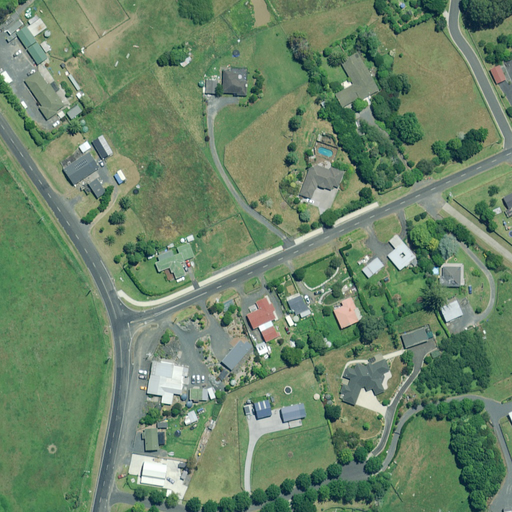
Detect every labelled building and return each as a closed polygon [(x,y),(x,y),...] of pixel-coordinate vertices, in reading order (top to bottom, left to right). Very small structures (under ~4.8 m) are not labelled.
[(29,27),(35,36),(49,27),(43,18),(29,27)] [(27,28),(27,27),(16,34),(26,48),(37,41),(34,37),(27,28)] [(48,57),(38,43),(27,50),(37,64),(48,57)] [(378,91),(357,53),(341,62),(353,84),(335,94),(342,107),(359,98),(360,100),(378,91)] [(60,90),(55,93),(49,84),(54,81),(43,65),(36,70),(38,72),(25,81),(42,106),(39,108),(47,119),(50,117),(52,119),(58,114),(60,119),(65,116),(62,111),(71,105),(60,90)] [(506,80),(499,66),(490,70),(497,84),(506,80)] [(77,106),(66,114),(71,120),(81,112),(77,106)] [(91,148),(87,142),(79,146),(83,153),(91,148)] [(99,168),(89,152),(63,169),(73,185),(99,168)] [(312,199),(316,186),(324,189),(325,187),(331,190),(333,185),(338,187),(344,172),(331,167),(329,170),(315,165),(314,168),(310,166),(300,195),(312,199)] [(107,193),(97,179),(89,184),(98,198),(107,193)] [(404,266),(417,268),(418,260),(416,260),(416,255),(413,255),(397,235),(389,241),(396,249),(388,256),(400,270),(404,266)] [(194,257),(188,244),(177,248),(179,253),(174,255),(172,250),(157,256),(159,261),(155,263),(158,272),(171,267),(176,278),(185,275),(180,263),(194,257)] [(384,266),(374,254),(366,260),(369,264),(362,270),(368,278),(384,266)] [(460,287),(461,267),(443,266),(442,276),(439,276),(439,286),(460,287)] [(310,316),(300,295),(287,301),(292,311),(295,310),(300,320),(310,316)] [(277,318),(267,297),(248,306),(251,313),(247,315),(253,329),(258,327),(266,343),(279,336),(271,321),(277,318)] [(359,321),(350,298),(341,302),(343,307),(334,311),(341,328),(359,321)] [(463,315),(456,301),(440,309),(446,322),(463,315)] [(428,341),(424,328),(402,335),(406,348),(428,341)] [(253,346),(247,341),(244,345),(239,341),(221,361),(231,370),(253,346)] [(270,346),(267,348),(264,343),(256,346),(260,355),(267,352),(268,354),(272,353),(270,346)] [(365,388),(366,391),(372,389),(375,395),(384,392),(381,384),(384,377),(382,373),(390,370),(386,359),(374,363),(373,362),(363,366),(356,364),(354,370),(346,367),(343,376),(350,379),(348,386),(343,384),(340,393),(344,394),(342,400),(355,405),(362,387),(365,388)] [(174,366),(174,363),(161,361),(160,363),(152,361),(147,393),(163,396),(161,403),(172,405),(173,393),(181,395),(183,384),(181,384),(182,376),(187,377),(188,368),(174,366)] [(199,402),(199,399),(207,400),(208,390),(190,389),(190,399),(194,399),(194,402),(199,402)] [(272,415),(268,400),(254,403),(258,418),(272,415)] [(306,417),(303,403),(281,408),(284,422),(306,417)] [(198,419),(195,413),(183,419),(187,425),(198,419)] [(158,450),(157,428),(146,429),(146,433),(142,433),(142,439),(145,439),(145,445),(143,445),(143,450),(158,450)] [(167,465),(144,462),(141,483),(164,486),(167,465)]
